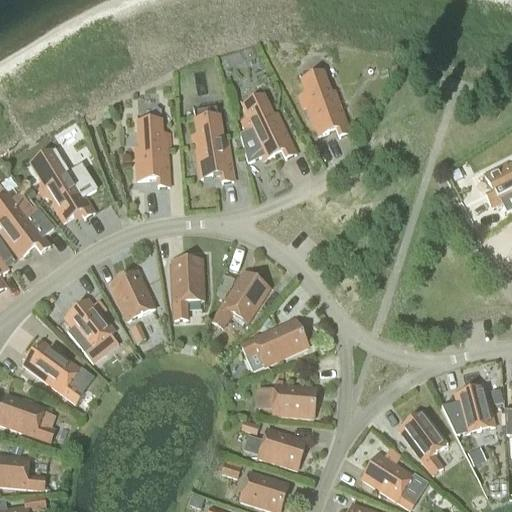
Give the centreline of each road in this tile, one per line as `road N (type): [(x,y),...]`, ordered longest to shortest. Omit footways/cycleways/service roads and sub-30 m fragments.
road 1 (residential): [(212,224),(147,230),(107,246),(7,318)]
road 2 (residential): [(354,152),(297,195),(212,224)]
road 3 (residential): [(212,224),(289,260),(336,318)]
road 4 (residential): [(342,438),(392,393),(457,359)]
road 5 (residential): [(336,318),(391,355),(457,359)]
road 6 (residential): [(336,318),(345,373),(342,438)]
